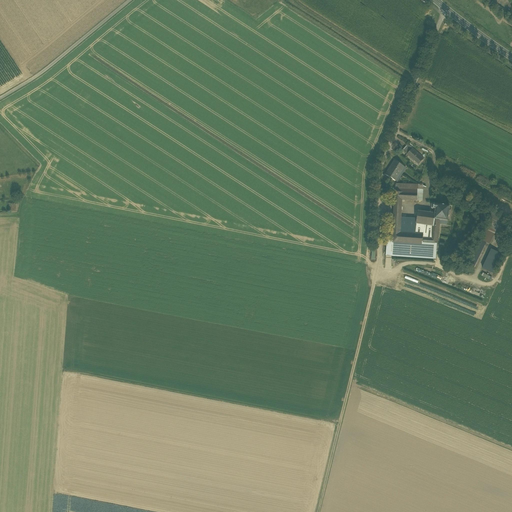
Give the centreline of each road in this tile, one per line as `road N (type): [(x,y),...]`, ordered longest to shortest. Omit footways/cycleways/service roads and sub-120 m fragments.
road 1 (track): [(316,511),(378,272)]
road 2 (unclassified): [(0,98),(130,0)]
